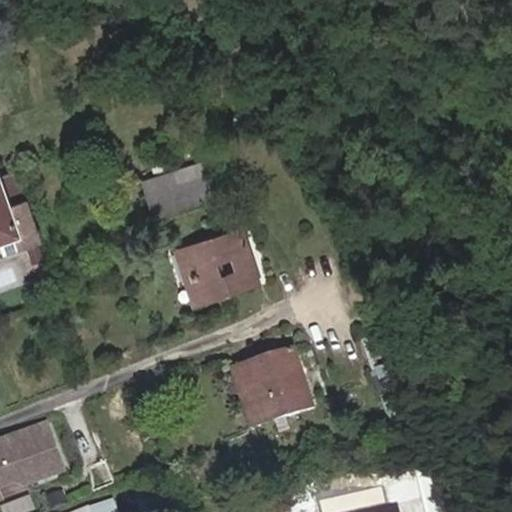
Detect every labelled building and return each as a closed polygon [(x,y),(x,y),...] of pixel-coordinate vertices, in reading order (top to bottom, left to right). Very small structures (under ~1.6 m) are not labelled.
[(166,165),(170,177),(193,168),(189,157),(166,165)] [(147,213),(154,231),(208,211),(195,177),(141,195),(147,213)] [(0,211),(25,202),(21,192),(13,195),(15,203),(4,206),(0,194),(0,211)] [(0,241),(14,236),(20,250),(39,243),(25,202),(0,211),(0,241)] [(14,236),(0,241),(0,252),(1,256),(20,250),(14,236)] [(180,260),(198,313),(256,293),(238,239),(180,260)] [(190,315),(198,313),(180,260),(171,262),(190,315)] [(249,375),(269,430),(316,412),(298,359),(249,375)] [(395,369),(379,376),(388,403),(405,397),(395,369)] [(249,375),(236,380),(254,436),(269,430),(249,375)] [(490,410),(492,434),(511,432),(511,430),(510,409),(490,410)] [(51,428),(0,446),(0,503),(4,502),(0,490),(0,476),(16,471),(20,484),(29,488),(67,474),(51,428)] [(159,485),(157,479),(144,483),(145,490),(159,485)] [(184,507),(175,484),(166,487),(175,511),(184,507)] [(120,511),(116,501),(111,503),(113,511),(120,511)] [(113,511),(111,503),(85,511),(113,511)]
